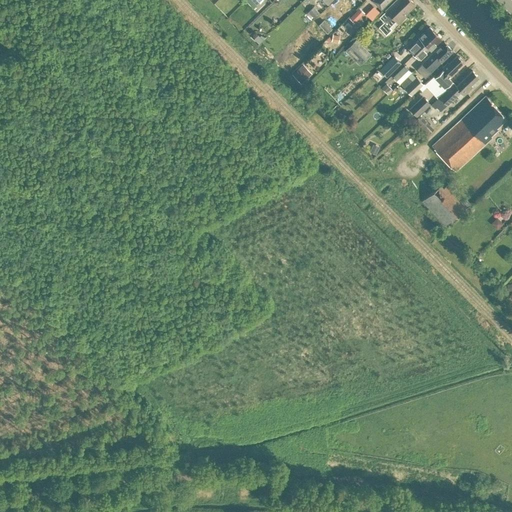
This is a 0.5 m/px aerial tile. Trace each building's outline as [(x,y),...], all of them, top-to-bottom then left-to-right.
[(404,14),(414,4),(410,0),(394,0),(385,10),(386,10),(380,17),(384,22),(379,27),(386,34),(391,29),(389,26),(395,20),(398,23),(405,16),(404,14)] [(314,17),(319,12),(313,6),(308,11),(313,17),(314,17)] [(354,22),(364,12),(359,7),(349,17),(354,22)] [(327,33),(331,29),(324,20),(319,24),(327,33)] [(414,53),(435,32),(429,26),(418,37),(419,38),(409,48),(414,53)] [(321,41),(325,37),(317,29),(313,33),(321,41)] [(430,49),(441,38),(435,32),(414,53),(419,58),(429,48),(430,49)] [(356,39),(345,50),(360,65),(371,54),(356,39)] [(415,69),(422,76),(429,69),(429,68),(438,59),(441,61),(443,59),(445,58),(445,57),(452,50),(444,41),(423,62),(415,69)] [(393,73),(403,63),(394,53),(384,64),(393,73)] [(455,68),(462,62),(461,60),(461,58),(459,56),(457,56),(456,55),(448,62),(447,61),(442,67),(443,69),(434,77),(440,83),(438,85),(439,86),(441,84),(444,87),(452,80),(449,77),(457,69),(455,68)] [(400,82),(411,72),(404,65),(393,75),(400,82)] [(309,76),(300,66),(292,74),(301,83),(309,76)] [(470,84),(478,77),(472,70),(453,88),(450,86),(440,96),(446,103),(460,90),(463,94),(472,86),(470,84)] [(411,94),(423,83),(417,77),(405,88),(406,89),(411,94)] [(386,92),(391,88),(386,83),(382,88),(386,92)] [(400,105),(411,94),(406,89),(395,100),(400,105)] [(409,108),(417,116),(431,103),(423,95),(409,108)] [(496,126),(503,120),(506,117),(486,95),(432,144),(455,170),(492,136),(491,135),(498,128),(496,126)] [(440,96),(431,104),(435,108),(436,106),(440,110),(446,103),(440,96)] [(346,116),(340,113),(337,118),(342,122),(346,116)] [(426,136),(433,129),(420,115),(412,122),(426,136)] [(376,154),(379,146),(373,143),(370,151),(376,154)] [(465,206),(445,185),(444,186),(441,183),(422,201),(444,225),(465,206)] [(497,229),(503,223),(497,217),(491,223),(497,229)]
